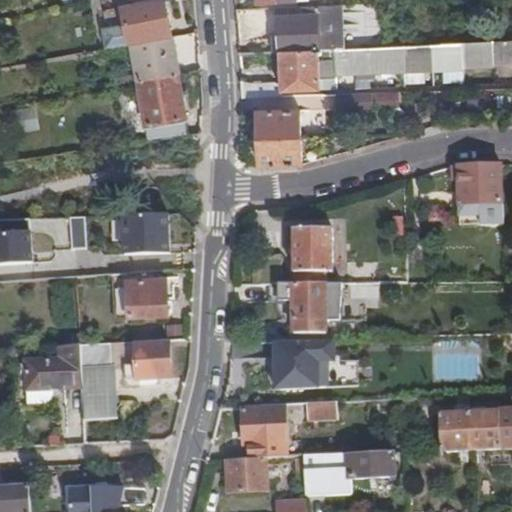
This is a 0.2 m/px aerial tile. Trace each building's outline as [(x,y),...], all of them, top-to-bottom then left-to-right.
[(122,0),(130,44),(132,43),(173,35),(165,0),(122,0)] [(281,53),(415,46),(415,41),(405,41),(405,39),(360,41),(360,39),(320,41),(319,16),(280,17),(280,9),(251,10),(251,23),(254,25),(280,24),(281,53)] [(132,43),(139,80),(179,73),(173,35),(132,43)] [(511,63),(511,42),(415,46),(281,53),(282,87),(276,84),(250,86),(242,82),(244,99),(282,97),(282,92),(320,91),(321,81),(336,81),(337,76),(404,73),(405,83),(425,83),(425,72),(444,71),(444,82),(464,82),(463,66),(511,63)] [(139,80),(148,138),(187,132),(185,119),(187,119),(179,73),(139,80)] [(344,108),(402,110),(402,92),(345,91),(344,108)] [(18,132),(41,129),(38,106),(15,109),(18,132)] [(344,118),(343,110),(325,110),(325,119),(344,118)] [(260,140),(302,138),(301,111),(259,113),(260,140)] [(303,164),(302,138),(260,140),(260,145),(246,145),(247,160),(259,166),(303,164)] [(502,166),(459,168),(460,207),(482,206),(503,205),(502,166)] [(482,206),(460,207),(461,226),(483,226),(482,206)] [(295,231),(296,285),(327,285),(327,274),(333,274),(332,230),(295,231)] [(156,272),(174,271),(173,245),(144,247),(143,243),(0,253),(0,283),(45,280),(76,278),(113,275),(128,274),(156,272)] [(254,261),(254,286),(283,286),(282,260),(254,261)] [(347,285),(378,285),(379,268),(346,268),(347,285)] [(157,282),(156,272),(128,274),(130,322),(169,318),(167,282),(157,282)] [(130,322),(128,274),(113,275),(116,323),(130,322)] [(327,285),(296,285),(296,336),(327,336),(327,293),(357,292),(357,298),(382,298),(381,285),(378,285),(347,285),(327,285)] [(125,380),(141,380),(152,379),(172,378),(170,343),(135,345),(136,360),(131,360),(130,365),(125,366),(125,380)] [(306,343),(256,344),(256,386),(305,385),(306,343)] [(112,369),(111,344),(81,345),(82,372),(112,369)] [(82,372),(81,345),(60,347),(62,359),(26,361),(28,391),(83,388),(82,372)] [(115,419),(112,369),(82,372),(83,388),(85,421),(115,419)] [(357,376),(330,377),(331,399),(358,398),(357,376)] [(470,397),(470,407),(501,406),(500,395),(470,397)] [(404,411),(405,423),(416,423),(414,400),(404,401),(404,411)] [(375,411),(404,411),(404,401),(375,402),(375,411)] [(338,404),(308,406),(309,423),(339,421),(338,404)] [(250,461),(267,460),(289,459),(289,444),(287,443),(287,410),(243,412),(245,447),(249,447),(250,461)] [(471,415),(472,452),(502,451),(501,414),(471,415)] [(443,454),(472,452),(471,415),(441,416),(443,454)] [(306,480),(306,483),(396,479),(395,454),(306,458),(306,461),(306,480)] [(250,461),(227,462),(229,495),(269,493),(267,460),(250,461)] [(298,480),(306,480),(306,461),(298,462),(298,480)] [(30,511),(29,487),(0,488),(0,511),(30,511)] [(114,511),(120,488),(67,491),(68,511),(114,511)] [(277,511),(307,511),(307,502),(277,503),(277,511)]
